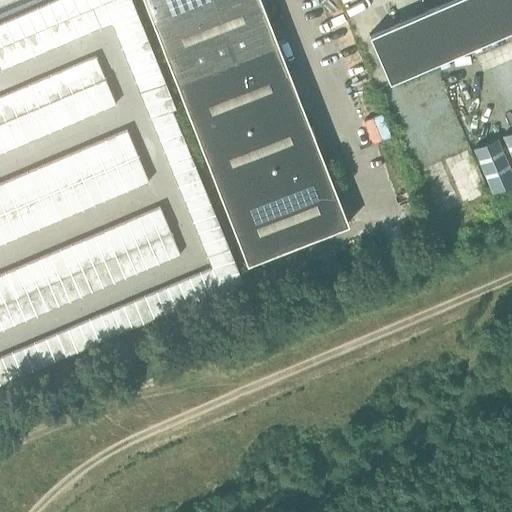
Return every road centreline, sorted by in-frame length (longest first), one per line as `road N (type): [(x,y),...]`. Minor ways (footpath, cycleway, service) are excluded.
road 1 (track): [(511,282),(106,461),(50,511)]
road 2 (track): [(0,450),(96,407),(261,388)]
